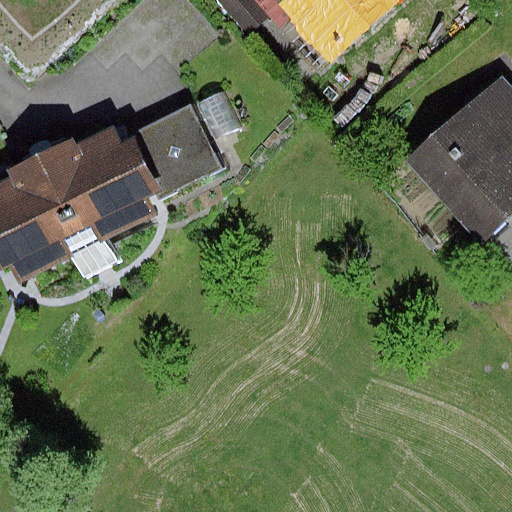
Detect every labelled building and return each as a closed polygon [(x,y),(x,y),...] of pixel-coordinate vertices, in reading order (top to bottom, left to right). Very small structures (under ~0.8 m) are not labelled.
[(274,16),(260,0),(219,0),(250,36),(274,16)] [(283,0),(338,61),(407,0),(283,0)] [(511,92),(509,89),(420,162),(489,246),(511,227),(511,92)] [(227,93),(203,103),(219,139),(243,128),(227,93)] [(146,139),(170,192),(225,167),(198,108),(143,132),(146,139)] [(21,177),(0,187),(0,250),(8,268),(170,192),(146,139),(131,147),(122,128),(89,144),(85,136),(17,169),(21,177)]
